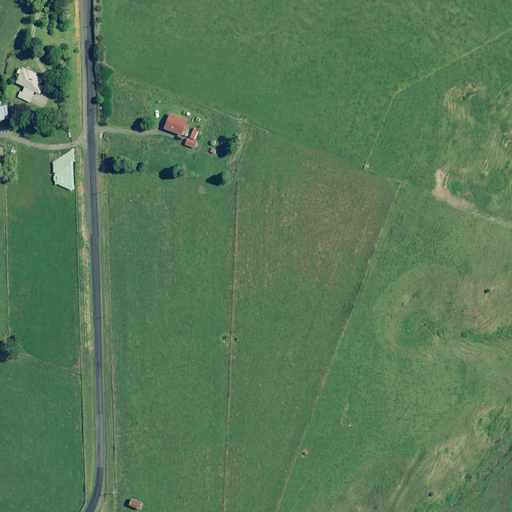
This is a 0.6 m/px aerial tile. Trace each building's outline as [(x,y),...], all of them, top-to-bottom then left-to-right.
[(36,92),(37,92),(41,94),(45,86),(42,85),(44,79),(37,76),(38,74),(25,68),(24,70),(20,69),(18,74),(21,75),(18,83),(26,87),(23,91),(22,91),(19,97),(31,102),(36,92)] [(0,120),(11,118),(8,105),(0,107),(0,120)] [(186,131),(187,131),(190,124),(189,123),(190,120),(172,113),(166,129),(184,136),(186,131)] [(189,138),(186,145),(188,145),(194,147),(197,148),(199,142),(196,141),(201,128),(195,126),(190,139),(189,138)] [(144,502),(133,498),(130,506),(140,511),(144,502)]
